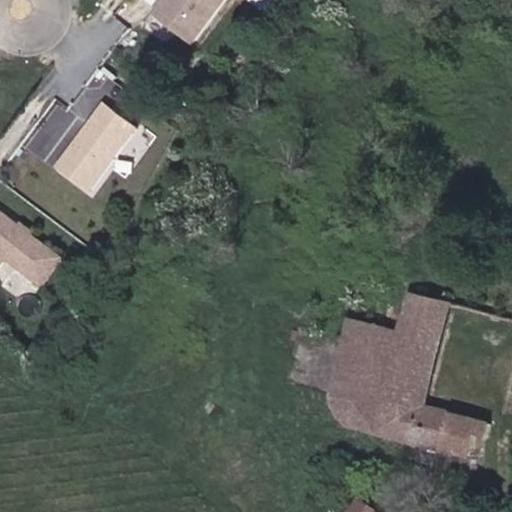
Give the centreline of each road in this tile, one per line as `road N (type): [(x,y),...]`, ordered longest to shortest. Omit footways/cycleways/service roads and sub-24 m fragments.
road 1 (track): [(0,351),(46,387),(166,432),(234,479),(253,511)]
road 2 (unclassified): [(80,47),(0,155)]
